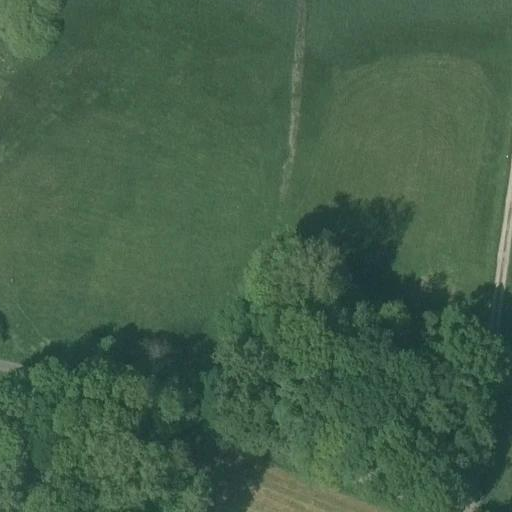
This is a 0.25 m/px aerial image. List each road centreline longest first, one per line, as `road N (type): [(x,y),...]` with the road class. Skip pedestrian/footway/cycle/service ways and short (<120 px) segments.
road 1 (track): [(0,368),(186,415),(447,511)]
road 2 (track): [(470,511),(511,196)]
